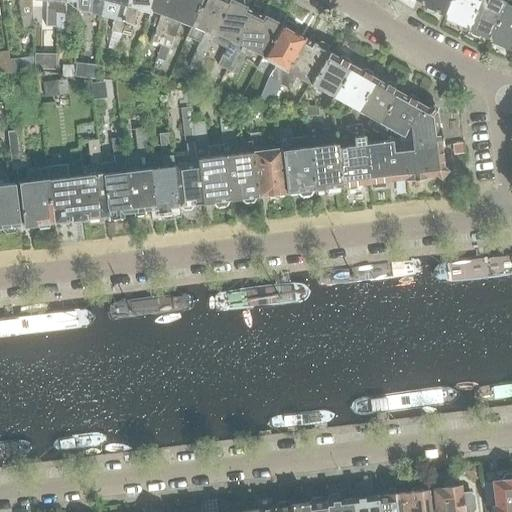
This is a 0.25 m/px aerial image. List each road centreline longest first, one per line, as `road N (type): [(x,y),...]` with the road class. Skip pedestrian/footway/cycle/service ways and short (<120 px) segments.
road 1 (residential): [(510,93),(502,118),(509,191),(490,218),(0,279)]
road 2 (residential): [(0,494),(511,431)]
road 3 (residential): [(510,93),(342,0)]
